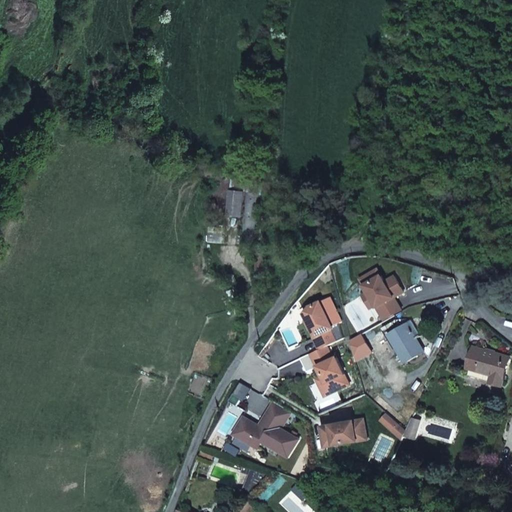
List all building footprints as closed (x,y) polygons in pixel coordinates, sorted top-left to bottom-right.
[(240,174),(233,173),(228,215),(243,217),(246,191),(248,177),(240,176),(240,174)] [(246,191),(243,217),(240,245),(255,247),(261,193),(246,191)] [(393,259),(380,257),(378,266),(391,269),(393,259)] [(393,259),(391,269),(389,277),(399,280),(404,263),(393,259)] [(313,295),(302,286),(293,299),(304,306),(313,295)] [(393,321),(382,328),(386,336),(390,334),(406,361),(424,350),(417,337),(421,335),(412,320),(408,323),(398,329),(393,321)] [(493,373),(491,382),(503,385),(510,357),(474,347),(469,366),(493,373)] [(412,416),(408,425),(416,429),(419,420),(412,416)] [(406,428),(404,433),(415,438),(416,429),(408,425),(406,428)]
